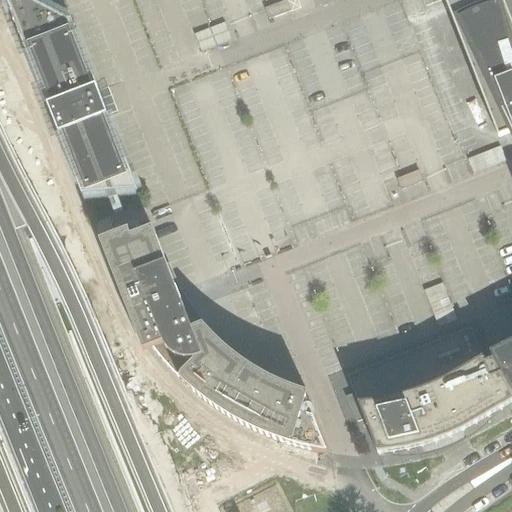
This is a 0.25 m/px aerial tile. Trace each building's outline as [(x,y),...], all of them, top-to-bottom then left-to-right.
[(138,193),(72,23),(71,24),(24,0),(6,0),(12,15),(12,16),(83,199),(87,198),(138,193)] [(511,27),(501,0),(455,0),(445,4),(496,134),(508,129),(511,136),(511,27)] [(268,21),(290,12),(286,1),(268,8),(264,9),(265,12),(268,21)] [(224,21),(209,26),(216,48),(232,42),(224,21)] [(208,27),(193,32),(200,53),(205,52),(216,48),(208,27)] [(502,149),(469,161),(475,176),(508,164),(502,149)] [(400,191),(422,182),(420,176),(418,171),(396,180),(400,191)] [(126,208),(128,212),(94,224),(101,242),(115,237),(114,233),(148,221),(141,202),(126,208)] [(132,239),(130,232),(101,244),(117,285),(144,353),(149,351),(154,350),(168,369),(202,400),(226,417),(251,431),(278,442),(305,451),(327,455),(314,421),(302,417),(308,396),(307,396),(289,389),(263,377),(239,361),(218,343),(215,340),(209,334),(199,323),(200,322),(186,302),(182,305),(153,231),(132,239)] [(347,377),(377,456),(408,452),(422,448),(436,444),(449,439),(463,433),(502,410),(485,366),(470,329),(347,377)] [(494,362),(485,366),(502,410),(511,404),(511,343),(490,355),(494,362)]
